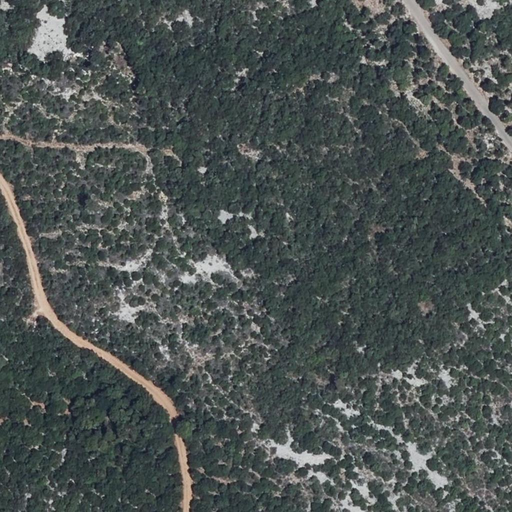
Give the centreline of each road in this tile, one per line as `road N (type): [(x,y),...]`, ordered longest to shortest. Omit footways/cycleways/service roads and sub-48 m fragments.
road 1 (track): [(0,180),(46,311),(151,388),(166,410),(182,511)]
road 2 (unclassified): [(409,0),(511,141)]
